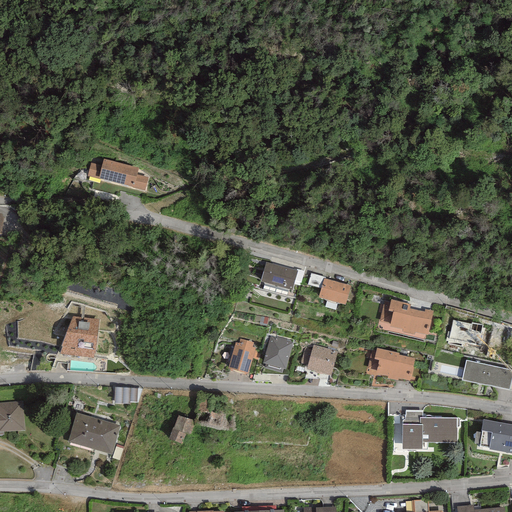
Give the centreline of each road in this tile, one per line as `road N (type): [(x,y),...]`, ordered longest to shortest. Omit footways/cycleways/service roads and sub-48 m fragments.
road 1 (residential): [(0,383),(58,379),(428,399),(511,411)]
road 2 (residential): [(0,491),(159,503),(511,480)]
road 3 (residential): [(511,321),(122,209),(56,200)]
